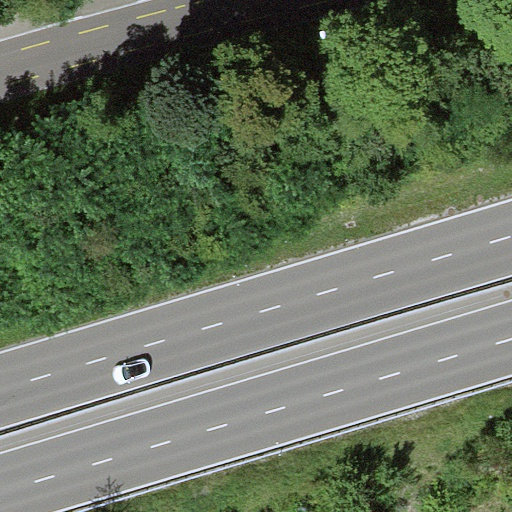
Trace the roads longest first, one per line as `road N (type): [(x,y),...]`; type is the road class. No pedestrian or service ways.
road 1 (secondary): [(511,236),(0,389)]
road 2 (secondary): [(0,492),(511,339)]
road 3 (unclassified): [(255,0),(0,72)]
